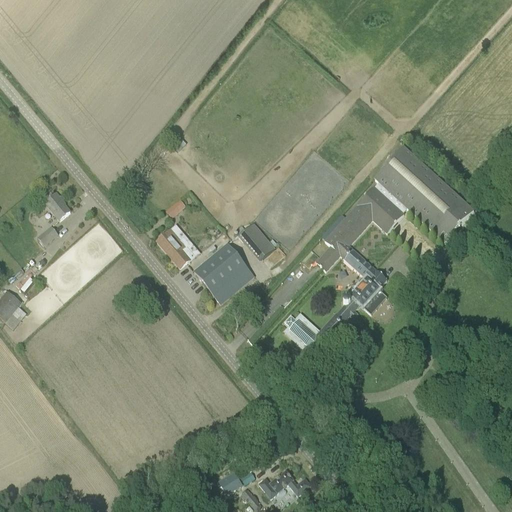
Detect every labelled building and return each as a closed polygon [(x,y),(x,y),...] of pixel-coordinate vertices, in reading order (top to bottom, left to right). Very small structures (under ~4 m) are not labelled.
[(373,182),(377,186),(408,213),(443,246),(473,214),(403,149),(373,182)] [(35,182),(46,172),(43,169),(32,178),(35,182)] [(138,189),(146,195),(150,190),(142,184),(138,189)] [(330,250),(316,266),(325,275),(340,258),(366,283),(350,300),(351,300),(349,302),(348,301),(345,302),(343,304),(343,307),(344,308),(318,336),(301,320),(299,323),(298,322),(297,324),(290,318),(284,325),(290,331),(288,333),(289,333),(287,336),(304,351),(295,361),(307,372),(347,328),(344,325),(348,321),(347,320),(355,311),(356,312),(359,308),(363,311),(370,317),(386,300),(379,293),(378,293),(386,283),(376,273),(376,274),(348,249),(372,223),(386,235),(386,236),(408,213),(377,186),(356,209),(345,221),(341,217),(320,240),(325,244),(324,244),(330,250)] [(51,199),(49,201),(50,201),(44,206),(59,224),(62,221),(70,215),(61,204),(62,203),(56,197),(52,200),(51,199)] [(179,202),(165,214),(171,220),(185,209),(179,202)] [(421,259),(435,242),(426,236),(423,240),(401,223),(392,234),(410,248),(409,249),(421,259)] [(238,240),(259,265),(274,252),(253,227),(238,240)] [(50,229),(36,240),(43,249),(56,238),(50,229)] [(158,241),(159,242),(156,245),(180,271),(190,263),(194,258),(186,249),(171,231),(164,238),(163,237),(162,237),(161,237),(160,238),(158,240),(158,241)] [(227,248),(193,275),(220,307),(253,280),(227,248)] [(6,294),(0,301),(0,321),(6,326),(13,332),(25,316),(18,310),(21,306),(6,294)] [(280,375),(280,376),(277,378),(288,392),(291,389),(292,390),(292,389),(280,375)] [(234,474),(218,484),(226,497),(242,487),(234,474)] [(265,482),(259,487),(270,502),(277,497),(288,488),(297,499),(302,495),(310,489),(304,482),(296,488),(292,484),(293,483),(285,474),(269,487),(265,482)] [(251,497),(244,502),(252,511),(258,511),(261,510),(251,497)] [(307,503),(299,510),(301,511),(310,511),(313,510),(307,503)]
